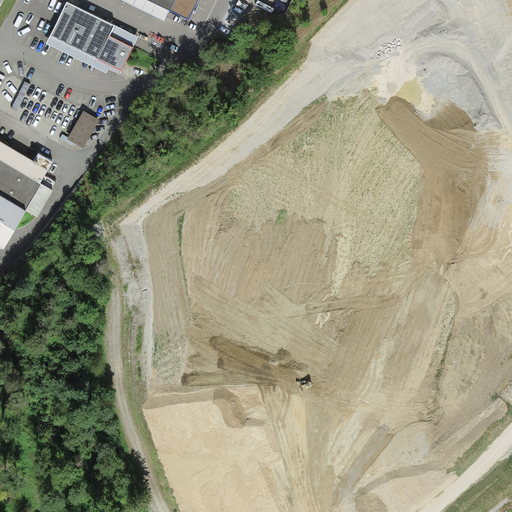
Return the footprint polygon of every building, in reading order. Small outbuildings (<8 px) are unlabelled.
[(170,11),(146,0),(121,0),(165,21),(170,11)] [(146,0),(170,11),(189,21),(199,0),(146,0)] [(67,2),(46,45),(106,74),(109,69),(120,74),(138,37),(67,2)] [(84,111),(68,139),(84,148),(100,120),(84,111)] [(0,248),(3,250),(24,214),(37,221),(53,192),(51,191),(56,182),(46,176),(53,163),(38,155),(33,163),(0,143),(0,248)]
